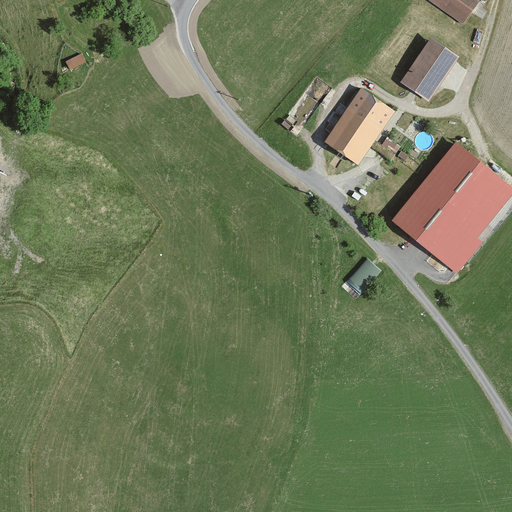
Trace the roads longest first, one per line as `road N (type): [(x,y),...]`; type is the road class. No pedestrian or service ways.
road 1 (residential): [(188,0),(182,32),(210,90),(405,275),(511,425)]
road 2 (track): [(318,189),(329,110),(348,86),(444,115),(462,106),(498,0)]
